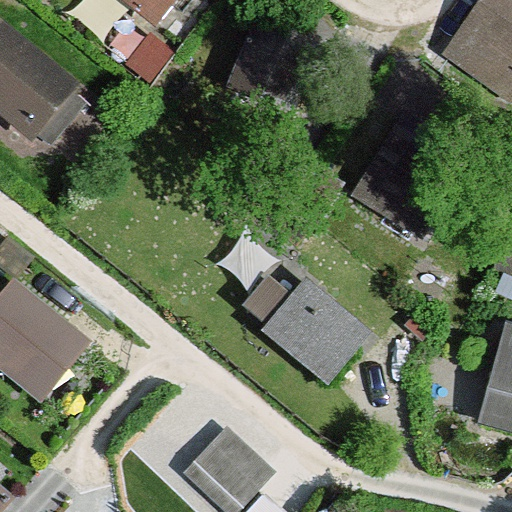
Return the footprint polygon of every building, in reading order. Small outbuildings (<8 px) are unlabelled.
[(112,0),(159,36),(187,0),(112,0)] [(511,1),(510,0),(475,0),(431,62),(497,109),(511,88),(511,1)] [(324,53),(257,24),(225,96),(292,126),(324,53)] [(8,36),(0,45),(0,129),(31,156),(81,97),(8,36)] [(406,115),(352,202),(423,246),(477,159),(406,115)] [(309,286),(261,340),(322,393),(369,339),(309,286)] [(77,359),(0,298),(0,392),(31,417),(77,359)] [(511,333),(507,332),(479,430),(511,439),(511,333)] [(242,511),(265,487),(215,442),(171,490),(196,511),(242,511)]
